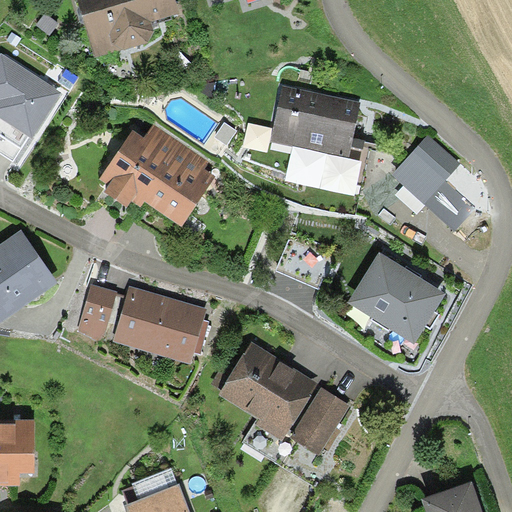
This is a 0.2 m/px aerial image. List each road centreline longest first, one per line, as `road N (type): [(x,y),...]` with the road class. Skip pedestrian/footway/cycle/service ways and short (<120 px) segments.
road 1 (residential): [(438,385),(502,254),(499,184),(482,156),(367,53),(335,0)]
road 2 (residential): [(508,511),(472,411),(438,385)]
road 3 (residential): [(372,511),(438,385)]
